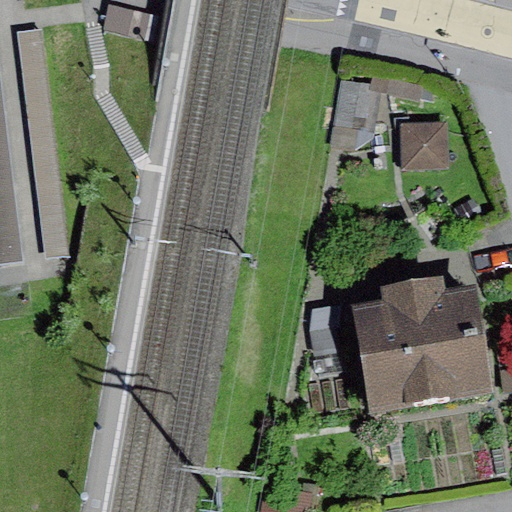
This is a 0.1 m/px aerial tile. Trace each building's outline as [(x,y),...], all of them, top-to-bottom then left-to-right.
[(371,78),(369,93),(421,102),(424,88),(371,78)] [(448,125),(401,126),(402,172),(450,170),(448,125)] [(384,312),(354,317),(371,427),(492,410),(476,298),(444,303),(441,280),(381,289),(384,312)] [(511,370),(499,373),(502,395),(511,393),(511,370)] [(291,491),(287,511),(310,511),(313,495),(291,491)]
